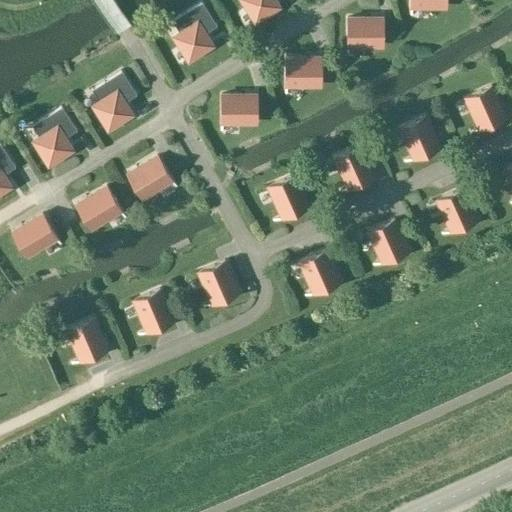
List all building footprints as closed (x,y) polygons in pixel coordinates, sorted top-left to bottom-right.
[(241,0),(255,20),(279,5),(275,0),(241,0)] [(426,6),(446,6),(445,0),(410,0),(410,15),(412,15),(412,7),(426,7),(426,6)] [(173,36),(188,59),(212,44),(206,35),(208,30),(217,25),(202,1),(172,20),(179,32),(173,36)] [(363,45),(382,45),(382,17),(347,17),(347,54),(348,54),(348,46),(363,46),(363,45)] [(301,84),(320,84),(320,56),(285,56),(285,94),(286,94),(286,86),(301,86),(301,84)] [(93,105),(108,128),(132,113),(126,104),(127,99),(136,94),(121,70),(91,89),(99,101),(93,105)] [(470,131),(471,132),(505,117),(490,85),(463,97),(470,111),(472,110),(479,127),(470,131)] [(236,121),(256,121),(256,93),(221,93),(221,131),(222,131),(222,123),(236,123),(236,121)] [(33,140),(48,164),(72,149),(66,140),(68,135),(77,129),(62,105),(32,124),(39,136),(33,140)] [(405,161),(405,162),(439,147),(425,114),(398,126),(404,141),(406,140),(414,157),(405,161)] [(0,191),(10,185),(5,177),(6,172),(15,166),(0,142),(0,191)] [(339,190),(340,192),(374,176),(359,144),(332,156),(339,170),(340,169),(348,186),(339,190)] [(127,173),(141,197),(158,186),(159,188),(171,181),(175,188),(176,187),(157,155),(127,173)] [(273,220),(274,221),(308,206),(294,173),(267,185),(273,200),(275,199),(282,216),(273,220)] [(76,203),(90,227),(107,217),(108,219),(120,211),(124,218),(125,218),(106,185),(76,203)] [(443,213),(451,229),(442,233),(443,235),(477,219),(462,187),(435,199),(442,213),(443,213)] [(11,230),(25,254),(43,244),(44,246),(56,239),(60,246),(61,245),(42,213),(11,230)] [(373,264),(374,266),(408,250),(394,218),(367,230),(373,244),(375,243),(382,260),(373,264)] [(339,281),(325,249),(298,261),(304,275),(306,274),(314,291),(305,295),(305,297),(339,281)] [(204,306),(204,307),(238,292),(224,259),(197,271),(203,286),(205,285),(213,302),(204,306)] [(138,334),(139,335),(173,320),(159,288),(132,299),(138,314),(140,313),(147,330),(138,334)] [(72,363),(72,364),(107,349),(93,317),(66,328),(72,342),(73,342),(81,359),(72,363)]
